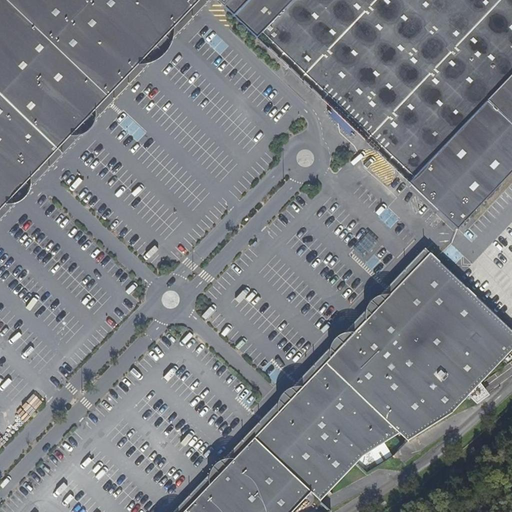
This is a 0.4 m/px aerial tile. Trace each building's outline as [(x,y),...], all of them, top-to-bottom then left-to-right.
[(0,0),(0,210),(201,0),(218,0),(225,7),(231,0),(0,0)] [(511,0),(231,0),(225,7),(269,49),(275,43),(342,106),(360,123),(417,176),(410,183),(412,185),(439,212),(458,230),(511,173),(511,0)] [(275,43),(269,49),(336,113),(342,106),(275,43)] [(336,113),(333,115),(351,133),(354,130),(360,123),(342,106),(336,113)] [(360,123),(354,130),(410,183),(417,176),(360,123)] [(412,185),(409,189),(436,215),(439,212),(412,185)] [(355,333),(255,436),(183,511),(292,511),(294,510),(311,492),(321,502),(328,495),(357,464),(364,457),(400,435),(408,442),(441,422),(452,415),(495,369),(511,351),(511,331),(447,269),(431,253),(355,333)] [(245,387),(237,396),(250,406),(257,397),(245,387)] [(394,456),(408,442),(400,435),(364,457),(357,464),(366,474),(394,456)] [(329,511),(331,511),(321,502),(311,492),(294,510),(292,511),(329,511)]
